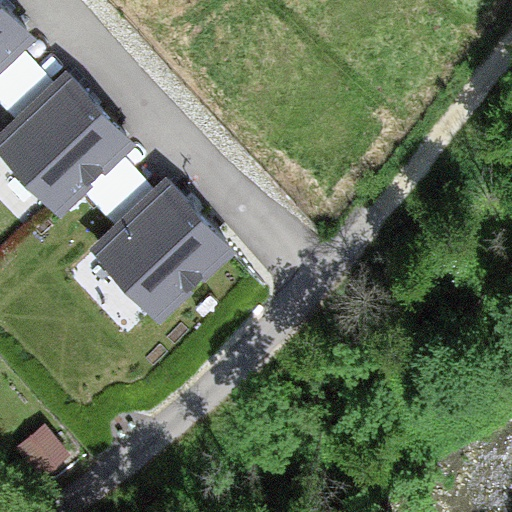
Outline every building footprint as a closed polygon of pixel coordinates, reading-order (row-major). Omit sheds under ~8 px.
[(0,0),(0,59),(20,40),(30,30),(0,0)] [(0,59),(0,95),(15,110),(53,75),(20,40),(0,59)] [(15,110),(0,124),(0,144),(57,205),(78,184),(118,148),(131,135),(64,64),(53,75),(15,110)] [(118,148),(78,184),(112,220),(151,182),(118,148)] [(112,220),(90,241),(159,311),(232,241),(163,171),(151,182),(112,220)]
